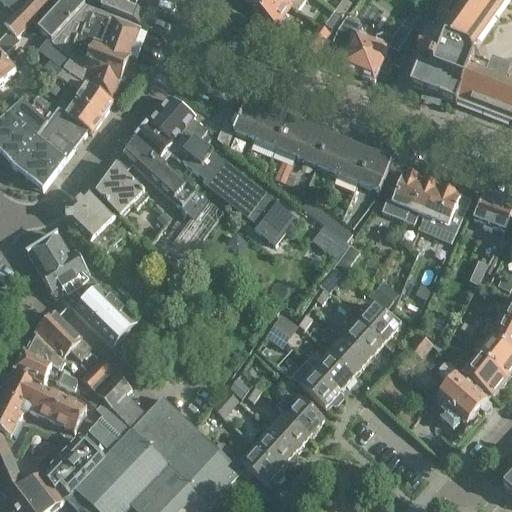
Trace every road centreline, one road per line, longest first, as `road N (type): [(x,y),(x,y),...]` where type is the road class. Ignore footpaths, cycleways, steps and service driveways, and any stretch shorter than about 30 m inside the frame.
road 1 (residential): [(511,167),(187,40)]
road 2 (residential): [(2,221),(61,202),(151,105),(187,40)]
